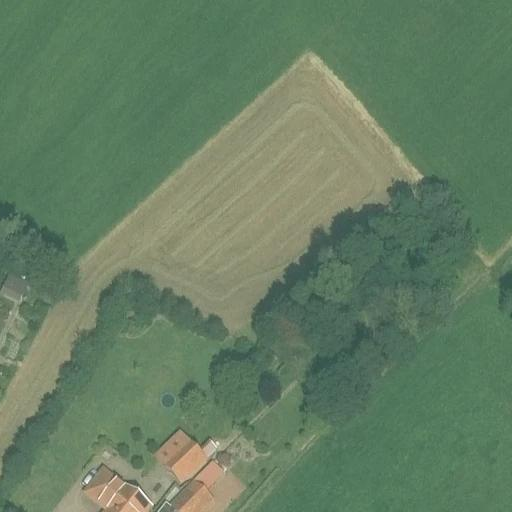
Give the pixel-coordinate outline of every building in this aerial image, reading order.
[(413,254),(405,262),(417,274),(425,266),(413,254)] [(0,285),(0,296),(15,302),(23,284),(4,276),(0,285)] [(181,488),(207,463),(187,441),(161,466),(181,488)] [(204,511),(213,503),(204,495),(222,477),(213,468),(195,486),(193,484),(169,509),(165,506),(159,511),(204,511)] [(145,511),(149,508),(125,490),(124,491),(102,474),(85,496),(105,511),(145,511)]
